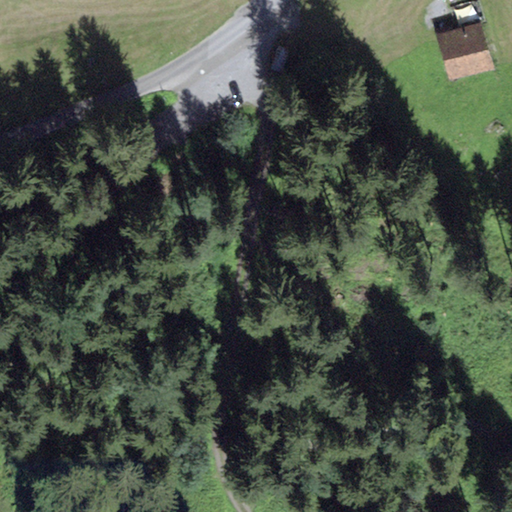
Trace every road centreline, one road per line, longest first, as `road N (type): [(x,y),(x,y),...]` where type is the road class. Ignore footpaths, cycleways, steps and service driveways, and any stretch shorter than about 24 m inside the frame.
road 1 (track): [(219,54),(271,113),(212,408),(227,486),(250,511)]
road 2 (unclassified): [(287,0),(219,54),(0,147)]
